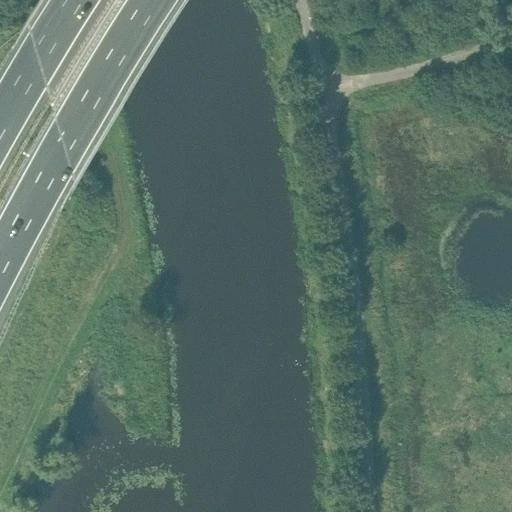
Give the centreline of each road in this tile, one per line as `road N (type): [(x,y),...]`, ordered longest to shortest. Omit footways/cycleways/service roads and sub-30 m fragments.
road 1 (track): [(63,0),(117,184),(115,246),(0,481)]
road 2 (unclassified): [(366,511),(349,252),(321,90)]
road 3 (motorway): [(0,265),(63,142),(151,0)]
road 4 (unclassified): [(321,90),(442,65),(511,39)]
road 5 (motorway): [(73,0),(0,120)]
